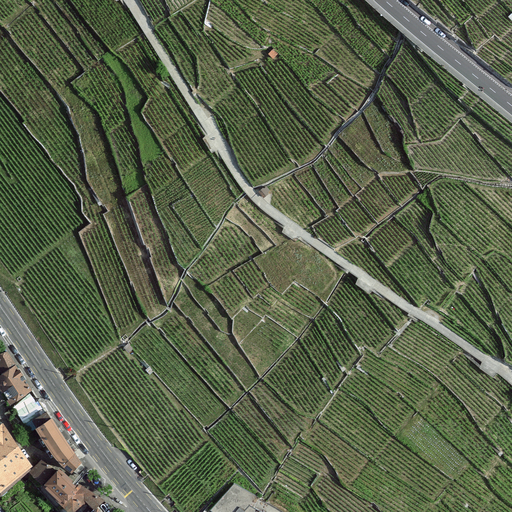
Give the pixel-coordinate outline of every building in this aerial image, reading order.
[(0,356),(0,363),(3,373),(1,381),(6,389),(8,395),(11,401),(28,390),(23,385),(14,370),(6,353),(0,356)] [(48,411),(36,418),(60,456),(73,468),(83,461),(77,452),(69,441),(59,426),(52,416),(48,411)] [(0,486),(22,472),(33,465),(4,420),(0,422),(0,486)] [(104,511),(100,507),(99,506),(106,499),(81,484),(77,487),(74,484),(68,478),(60,470),(59,469),(56,471),(44,460),(30,473),(36,478),(41,483),(45,482),(74,511),(77,511),(89,501),(96,508),(95,508),(90,511),(104,511)] [(281,511),(234,483),(205,511),(281,511)]
